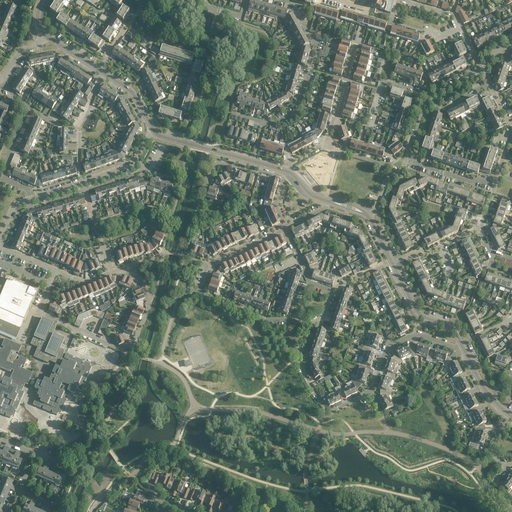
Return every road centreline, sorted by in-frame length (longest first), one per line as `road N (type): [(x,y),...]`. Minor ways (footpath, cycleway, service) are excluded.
road 1 (residential): [(184,142),(207,57),(135,16)]
road 2 (residential): [(263,121),(297,110),(315,46),(293,3),(281,0)]
road 3 (residential): [(201,294),(267,320),(293,319),(309,283)]
road 4 (residential): [(325,409),(298,356),(331,290)]
road 5 (residential): [(116,347),(37,310),(54,270)]
road 6 (residential): [(367,392),(390,344),(417,333),(461,343)]
